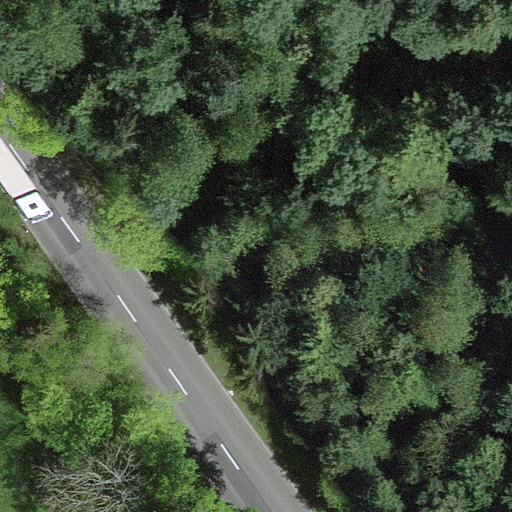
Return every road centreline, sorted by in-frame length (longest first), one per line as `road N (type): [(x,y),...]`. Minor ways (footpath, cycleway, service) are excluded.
road 1 (tertiary): [(0,138),(268,511)]
road 2 (track): [(511,210),(396,0)]
